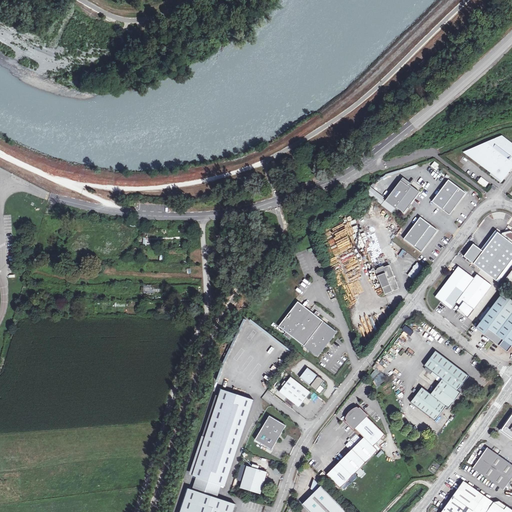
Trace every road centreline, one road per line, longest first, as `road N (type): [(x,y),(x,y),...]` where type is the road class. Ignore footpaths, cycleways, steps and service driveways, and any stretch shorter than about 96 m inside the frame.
road 1 (unclassified): [(511,37),(349,174),(233,215),(161,216),(0,181)]
road 2 (track): [(202,218),(205,306),(138,511)]
road 3 (unclassified): [(277,511),(304,440),(411,304)]
road 4 (track): [(67,182),(140,192),(267,160)]
road 5 (residential): [(411,304),(493,198),(511,211)]
road 6 (residential): [(511,378),(411,304)]
